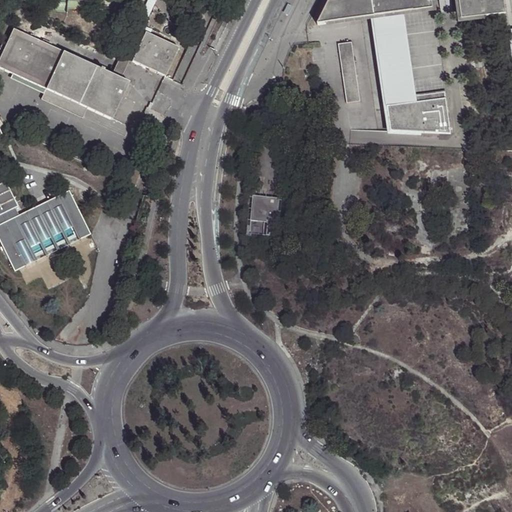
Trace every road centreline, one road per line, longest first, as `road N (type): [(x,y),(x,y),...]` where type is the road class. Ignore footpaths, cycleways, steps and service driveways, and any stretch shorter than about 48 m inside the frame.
road 1 (secondary): [(256,0),(193,137),(179,211),(179,289),(149,338)]
road 2 (secondary): [(238,335),(209,262),(205,183),(219,117),(276,0)]
road 3 (track): [(422,261),(424,239),(456,230),(460,182),(430,172),(419,183),(415,230)]
road 4 (track): [(342,222),(359,254),(394,263),(480,256),(511,236)]
road 5 (secondary): [(368,511),(360,488),(302,436),(286,405)]
road 6 (unclassified): [(0,343),(23,369),(73,388),(105,420)]
